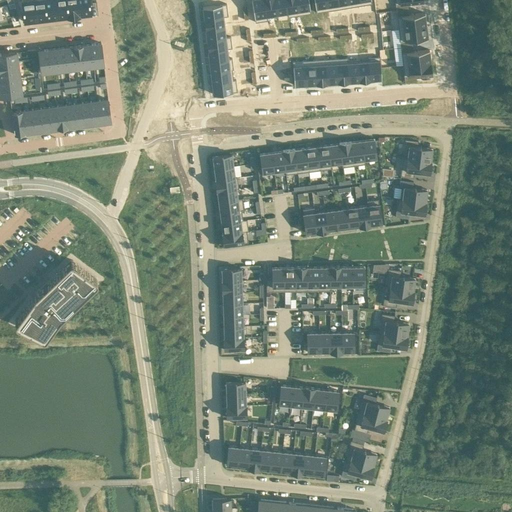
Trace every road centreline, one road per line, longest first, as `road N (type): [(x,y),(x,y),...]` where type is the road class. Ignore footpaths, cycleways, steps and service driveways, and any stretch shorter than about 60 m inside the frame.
road 1 (residential): [(380,497),(418,354),(448,133),(319,135),(198,152)]
road 2 (residential): [(441,0),(451,90),(208,108),(198,110),(196,132)]
road 3 (residential): [(0,149),(120,130),(108,28)]
road 4 (tertiary): [(155,445),(129,270)]
road 5 (tertiary): [(129,270),(114,222),(85,197),(41,181),(0,183)]
road 6 (residential): [(213,478),(380,497)]
road 7 (tertiary): [(0,195),(44,193),(80,207),(129,270)]
